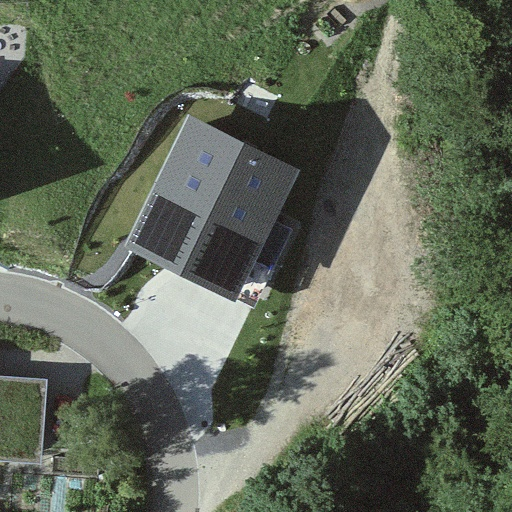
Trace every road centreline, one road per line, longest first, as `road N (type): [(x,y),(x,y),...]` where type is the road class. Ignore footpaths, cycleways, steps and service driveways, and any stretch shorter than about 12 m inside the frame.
road 1 (track): [(166,491),(251,472),(346,284),(406,0)]
road 2 (residential): [(164,511),(169,436),(111,348),(29,299),(0,297)]
